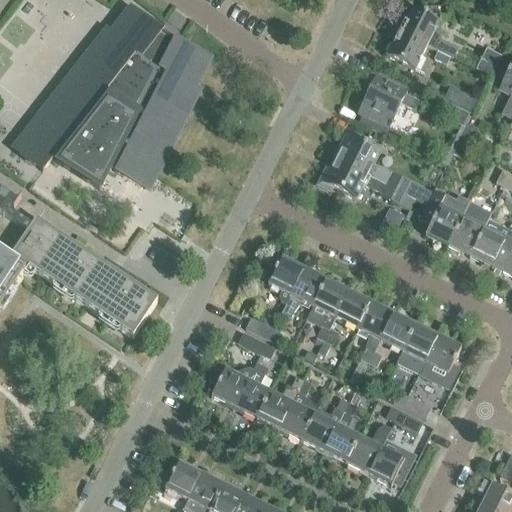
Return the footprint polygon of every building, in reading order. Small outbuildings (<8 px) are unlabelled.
[(106,32),(12,151),(41,174),(52,161),(99,192),(110,172),(116,175),(116,176),(149,193),(200,92),(196,90),(210,61),(181,47),(181,48),(171,43),(171,41),(164,37),(163,38),(154,31),(155,30),(130,10),(110,35),(106,32)] [(410,12),(398,36),(425,50),(436,56),(449,62),(450,62),(455,51),(438,43),(437,25),(410,12)] [(412,74),(425,50),(398,36),(385,61),(412,74)] [(475,74),(489,81),(499,60),(485,53),(475,74)] [(445,70),(449,62),(436,56),(432,63),(445,70)] [(511,125),(511,124),(511,63),(497,95),(507,100),(499,118),(511,125)] [(418,105),(374,82),(360,109),(356,118),(360,120),(382,131),(386,122),(390,124),(399,108),(413,115),(418,105)] [(441,104),(466,117),(468,117),(475,103),(448,90),(441,104)] [(466,117),(441,104),(435,117),(460,130),(466,117)] [(360,120),(357,128),(384,141),(387,134),(382,131),(360,120)] [(477,132),(466,127),(456,147),(467,152),(477,132)] [(376,171),(371,169),(377,157),(345,141),(333,164),(383,189),(388,178),(376,171)] [(467,152),(456,147),(452,156),(462,161),(467,152)] [(441,170),(448,155),(438,150),(430,165),(441,170)] [(383,189),(333,164),(330,172),(326,170),(317,190),(330,196),(332,192),(354,203),(361,189),(379,198),(378,199),(389,204),(399,182),(388,178),(383,189)] [(510,179),(500,174),(493,188),(503,193),(510,179)] [(399,182),(389,204),(399,210),(404,199),(414,204),(415,203),(407,199),(413,187),(390,175),(388,178),(399,182)] [(511,179),(510,179),(503,193),(510,196),(511,193),(511,179)] [(424,239),(447,251),(461,222),(469,207),(458,201),(456,206),(433,195),(418,225),(419,226),(420,224),(429,229),(424,239)] [(0,262),(23,278),(27,273),(131,342),(156,306),(36,225),(38,222),(30,217),(35,210),(14,196),(7,206),(0,217),(0,262)] [(399,210),(409,215),(415,204),(414,204),(404,199),(399,210)] [(390,213),(379,234),(392,240),(403,219),(390,213)] [(461,222),(447,251),(469,262),(483,233),(461,222)] [(500,230),(496,239),(483,233),(469,262),(491,273),(509,235),(500,230)] [(511,236),(509,235),(491,273),(511,283),(511,236)] [(0,312),(23,278),(0,262),(0,312)] [(275,305),(285,310),(303,274),(280,262),(273,278),(268,288),(267,289),(279,295),(275,305)] [(312,312),(326,285),(303,274),(285,310),(280,320),(290,325),(301,306),(312,312)] [(335,323),(348,296),(326,285),(312,312),(306,324),(321,331),(315,342),(323,346),(329,333),(335,323)] [(370,307),(348,296),(335,323),(357,334),(370,307)] [(392,318),(370,307),(357,334),(366,338),(363,353),(364,353),(358,364),(367,369),(374,355),(379,345),(392,318)] [(415,329),(392,318),(379,345),(401,356),(415,329)] [(245,333),(268,344),(274,333),(268,329),(251,322),(245,333)] [(396,367),(418,378),(437,340),(415,329),(401,356),(396,367)] [(274,333),(268,344),(277,349),(282,338),(274,333)] [(329,333),(323,346),(330,348),(335,338),(329,333)] [(253,357),(259,359),(265,348),(243,337),(238,348),(253,357)] [(460,352),(437,340),(418,378),(449,394),(460,373),(451,369),(460,352)] [(322,348),(318,357),(325,361),(331,349),(330,349),(323,346),(322,348)] [(265,348),(259,359),(270,363),(275,353),(265,348)] [(308,354),(304,362),(312,366),(316,358),(308,354)] [(374,355),(367,369),(375,372),(381,361),(374,355)] [(217,365),(206,385),(216,390),(211,401),(233,412),(252,374),(247,372),(238,376),(236,380),(225,374),(227,370),(217,365)] [(252,374),(233,412),(255,423),(269,397),(258,391),(264,380),(252,374)] [(255,423),(278,434),(302,385),(294,380),(289,391),(285,389),(278,401),(269,397),(255,423)] [(278,434),(300,446),(313,419),(318,409),(306,403),(307,401),(312,390),(302,385),(278,434)] [(393,406),(402,411),(407,400),(398,396),(393,406)] [(407,400),(402,411),(425,423),(430,412),(415,402),(407,400)] [(322,457),(347,408),(348,405),(342,402),(336,413),(332,420),(317,412),(313,419),(300,446),(322,457)] [(322,457),(345,468),(358,441),(345,435),(351,422),(350,421),(355,412),(347,408),(322,457)] [(386,421),(393,427),(399,415),(391,411),(386,421)] [(399,415),(393,427),(400,431),(417,438),(423,427),(399,415)] [(377,433),(369,447),(358,441),(345,468),(367,479),(381,452),(390,433),(383,429),(377,433)] [(381,452),(367,479),(390,491),(404,464),(381,452)] [(511,460),(510,460),(500,481),(511,486),(511,460)] [(187,505),(192,495),(200,478),(177,467),(164,493),(187,505)] [(211,511),(222,489),(200,478),(192,495),(187,505),(183,511),(211,511)] [(239,511),(245,501),(222,489),(211,511),(239,511)] [(481,511),(511,511),(511,501),(492,491),(481,511)] [(266,511),(267,511),(245,501),(239,511),(266,511)]
